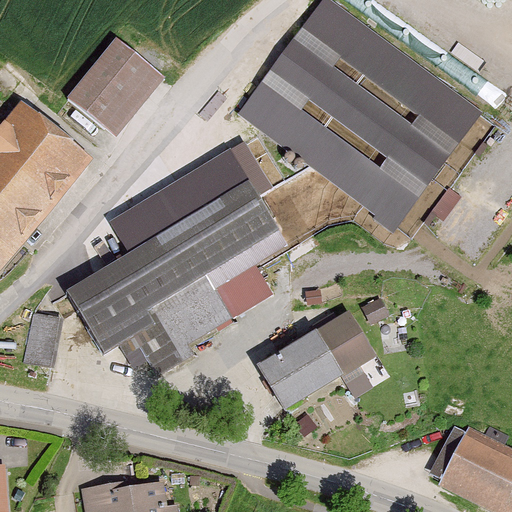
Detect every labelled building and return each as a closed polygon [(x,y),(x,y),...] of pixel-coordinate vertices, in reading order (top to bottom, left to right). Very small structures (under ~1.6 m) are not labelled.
[(115,40),(67,99),(117,140),(165,80),(115,40)] [(226,107),(286,145),(294,132),(322,150),(346,111),(319,94),(321,91),(314,86),(323,72),(274,42),(266,55),(261,52),(226,107)] [(0,273),(91,163),(20,105),(0,128),(0,273)] [(300,155),(257,131),(240,162),(283,186),(300,155)] [(232,153),(111,224),(130,256),(65,294),(103,358),(119,348),(137,378),(153,369),(161,381),(196,360),(189,348),(233,322),(216,292),(289,249),(232,153)] [(258,366),(286,414),(342,381),(314,333),(258,366)] [(429,482),(491,511),(511,511),(511,450),(458,424),(429,482)] [(127,484),(82,492),(86,511),(178,511),(178,507),(167,509),(162,482),(128,489),(127,484)]
